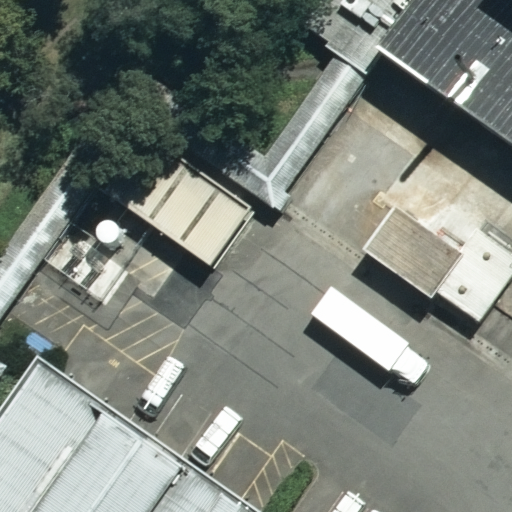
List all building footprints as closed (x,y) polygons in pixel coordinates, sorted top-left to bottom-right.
[(511,0),(302,0),(289,17),(325,44),(322,48),(335,62),(348,67),(360,80),(384,54),(511,147),(511,0)] [(0,511),(0,382),(11,367),(0,358),(0,326),(9,314),(27,289),(45,263),(67,232),(148,117),(263,197),(273,204),(360,80),(335,62),(265,161),(133,69),(0,257),(0,511)] [(144,132),(103,191),(153,228),(211,269),(254,209),(144,132)] [(436,294),(480,324),(511,277),(511,256),(477,232),(460,256),(392,210),(362,252),(432,300),(436,294)] [(0,511),(251,511),(238,502),(205,479),(177,458),(148,437),(120,417),(35,358),(0,411),(0,511)]
